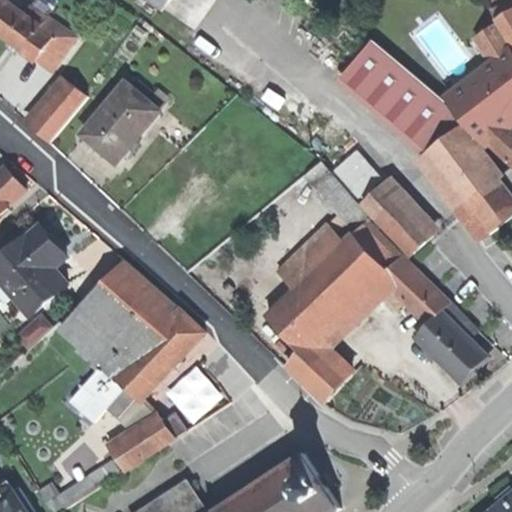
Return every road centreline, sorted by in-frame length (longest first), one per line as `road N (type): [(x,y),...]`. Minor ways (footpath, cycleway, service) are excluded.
road 1 (residential): [(0,122),(317,426),(368,449),(420,500)]
road 2 (tertiary): [(420,500),(511,400)]
